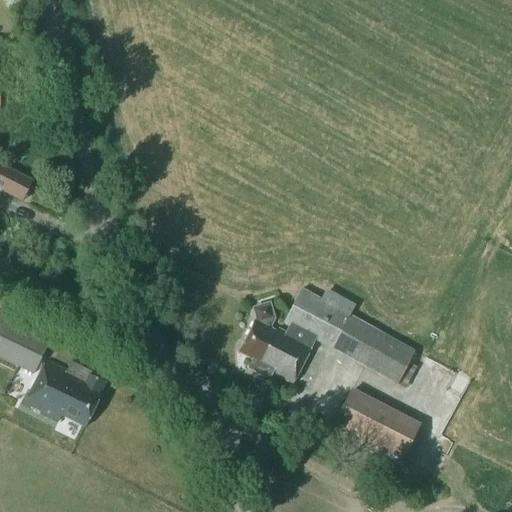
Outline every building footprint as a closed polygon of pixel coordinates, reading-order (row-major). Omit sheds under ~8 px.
[(32,182),(1,166),(2,164),(0,162),(0,191),(1,191),(21,201),(32,182)] [(320,300),(301,289),(283,323),(289,326),(285,333),(277,329),(275,332),(269,329),(274,319),(269,304),(254,309),(257,320),(256,322),(255,322),(239,354),(252,360),(248,369),(269,380),(272,374),(292,385),(315,340),(398,384),(415,351),(382,334),(350,316),(355,307),(326,291),(320,300)] [(0,357),(33,374),(49,343),(0,318),(0,357)] [(105,383),(89,375),(91,372),(71,362),(66,371),(46,361),(24,403),(58,421),(61,416),(84,428),(100,395),(99,395),(105,383)] [(334,424),(401,459),(419,427),(351,392),(334,424)]
